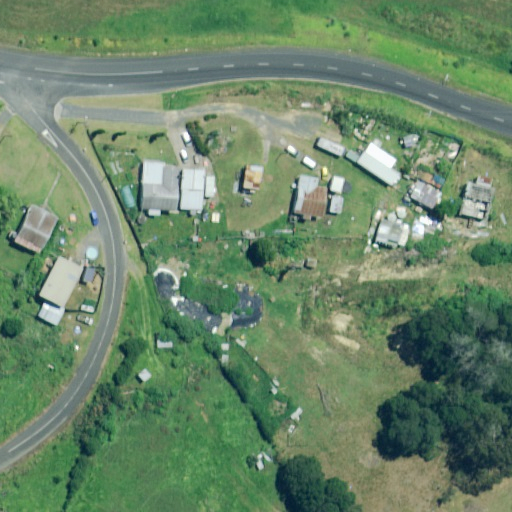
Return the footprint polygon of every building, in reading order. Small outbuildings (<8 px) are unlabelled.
[(158,209),(167,209),(167,214),(179,214),(180,210),(200,211),(202,171),(179,170),(179,167),(163,167),(163,163),(140,162),(139,184),(138,208),(146,209),(146,215),(158,216),(158,209)] [(260,167),(243,165),(240,188),(258,190),(260,167)] [(297,175),(291,213),(301,215),(300,218),(319,222),(324,188),(314,187),(316,179),(297,175)] [(491,188),(463,182),(455,216),(484,222),(491,188)] [(340,196),(327,196),(327,212),(339,213),(340,196)] [(55,215),(29,203),(11,242),(37,254),(55,215)] [(384,240),(372,227),(363,236),(375,248),(384,240)] [(55,257),(27,310),(40,316),(42,312),(53,318),(79,269),(55,257)] [(171,347),(171,338),(155,339),(156,347),(171,347)] [(150,376),(143,367),(134,375),(141,383),(150,376)]
